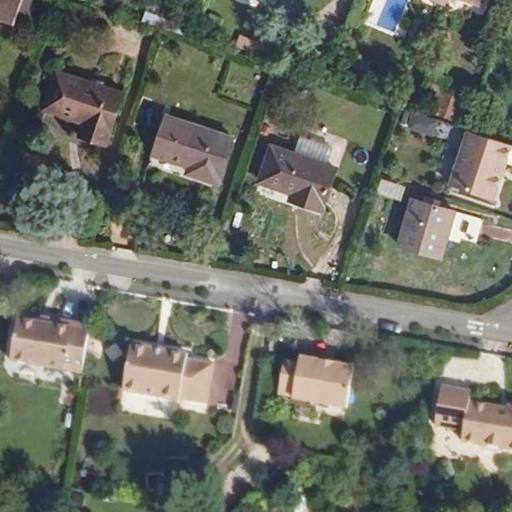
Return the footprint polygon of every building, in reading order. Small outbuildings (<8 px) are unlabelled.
[(0,0),(0,23),(20,30),(28,5),(13,0),(0,0)] [(444,11),(447,0),(421,0),(420,4),(444,11)] [(49,74),(36,113),(75,126),(71,138),(98,147),(115,95),(49,74)] [(487,114),(460,105),(455,123),(481,132),(487,114)] [(157,119),(145,156),(181,167),(179,174),(210,185),(224,141),(157,119)] [(511,147),(469,134),(451,192),(497,207),(511,166),(511,147)] [(264,151),(253,184),(292,197),(290,203),(315,212),(327,172),(323,170),(328,155),(296,145),(291,160),(264,151)] [(383,180),(378,195),(402,202),(406,187),(383,180)] [(460,214),(413,200),(399,249),(446,262),(460,214)] [(76,372),(85,326),(48,320),(47,325),(35,322),(13,318),(6,360),(76,372)] [(182,398),(189,360),(181,358),(181,353),(125,344),(117,389),(174,399),(175,397),(182,398)] [(292,364),(278,361),(273,393),(287,396),(287,399),(341,407),(347,366),(293,357),(292,364)] [(201,401),(207,363),(189,360),(182,398),(201,401)] [(511,450),(511,408),(501,407),(501,408),(500,413),(492,412),(494,407),(459,401),(461,391),(433,386),(426,424),(454,429),(452,439),(470,442),(474,450),(490,453),(496,447),(511,450)]
